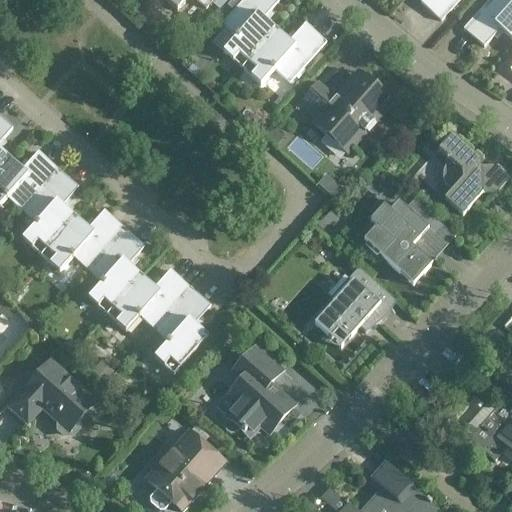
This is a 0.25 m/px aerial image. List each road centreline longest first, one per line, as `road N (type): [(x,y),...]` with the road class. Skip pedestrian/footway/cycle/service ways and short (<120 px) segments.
road 1 (residential): [(0,75),(215,265),(248,269),(305,210),(300,182),(87,0)]
road 2 (residential): [(355,406),(511,238)]
road 3 (residential): [(511,127),(413,59),(347,0)]
road 4 (residential): [(472,511),(355,406)]
road 5 (residential): [(244,511),(355,406)]
